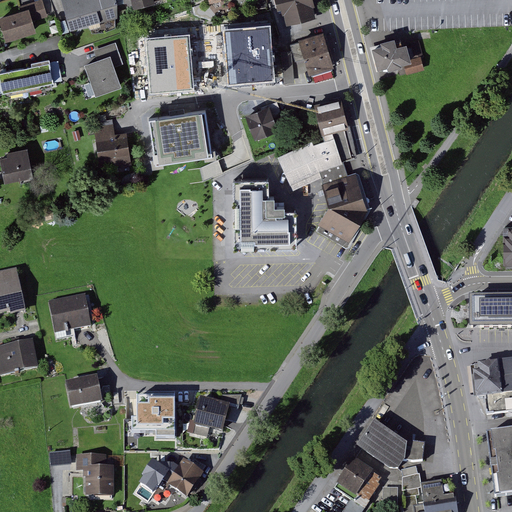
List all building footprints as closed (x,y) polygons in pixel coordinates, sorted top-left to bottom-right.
[(123,15),(118,0),(64,0),(73,29),(123,15)] [(211,0),(214,12),(242,4),(240,0),(211,0)] [(283,0),(289,23),(319,16),(314,0),(283,0)] [(48,16),(44,2),(23,9),(4,16),(12,40),(40,31),(37,20),(48,16)] [(218,71),(209,33),(184,39),(193,78),(218,71)] [(336,66),(326,34),(304,41),(313,73),(336,66)] [(267,78),(261,37),(226,42),(229,63),(236,62),(239,82),(267,78)] [(384,45),(374,48),(380,70),(389,67),(390,70),(405,66),(404,64),(413,61),(409,43),(399,46),(396,38),(383,41),(384,45)] [(103,60),(90,65),(102,94),(126,84),(120,69),(130,65),(121,41),(99,50),(103,60)] [(53,66),(56,82),(65,81),(61,60),(53,62),(54,66),(53,66)] [(1,72),(5,93),(56,82),(53,66),(52,62),(34,65),(1,72)] [(354,129),(343,98),(319,107),(328,141),(317,145),(316,142),(281,157),(296,190),(325,178),(334,206),(321,230),(350,248),(374,210),(360,173),(351,175),(346,161),(360,157),(354,129)] [(289,127),(279,104),(250,116),(260,138),(289,127)] [(244,150),(222,105),(166,132),(182,165),(213,149),(220,162),(244,150)] [(118,122),(101,124),(105,162),(135,159),(133,137),(120,138),(118,122)] [(31,150),(7,152),(9,180),(34,177),(31,150)] [(272,179),(237,179),(238,246),(299,245),(299,213),(289,213),(288,205),(278,206),(278,197),(272,197),(272,179)] [(20,267),(0,272),(0,313),(29,307),(20,267)] [(511,294),(474,295),(475,327),(511,326),(511,294)] [(93,326),(88,295),(55,301),(59,331),(93,326)] [(33,339),(0,346),(0,361),(3,373),(39,364),(33,339)] [(511,361),(478,365),(482,398),(489,398),(491,412),(511,409),(511,361)] [(102,376),(69,382),(74,408),(107,402),(102,376)] [(127,443),(177,444),(177,395),(136,394),(136,400),(128,399),(127,443)] [(232,404),(205,397),(199,421),(226,428),(232,404)] [(400,467),(405,461),(429,459),(428,438),(409,439),(384,422),(368,445),(400,467)] [(511,430),(482,434),(490,502),(511,499),(511,430)] [(72,451),(52,453),(54,466),(62,465),(74,464),(72,451)] [(109,455),(80,454),(80,471),(87,471),(87,478),(90,478),(89,495),(116,495),(116,461),(109,461),(109,455)] [(150,502),(170,466),(154,458),(134,493),(150,502)] [(207,472),(188,458),(169,484),(189,498),(207,472)] [(388,481),(357,459),(340,483),(372,505),(388,481)] [(405,506),(405,511),(458,511),(454,479),(423,483),(422,474),(406,476),(405,491),(405,506)] [(391,506),(405,506),(405,491),(391,491),(391,506)] [(344,511),(362,511),(364,509),(348,503),(344,511)]
